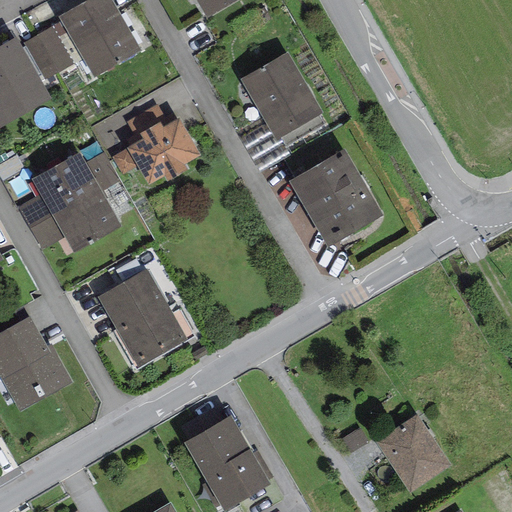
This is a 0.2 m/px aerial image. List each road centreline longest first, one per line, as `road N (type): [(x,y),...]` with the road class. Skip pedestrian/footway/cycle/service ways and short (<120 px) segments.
road 1 (residential): [(0,503),(450,237),(477,206)]
road 2 (unclassified): [(335,0),(438,176),(477,206)]
road 3 (unknown): [(267,345),(368,511)]
